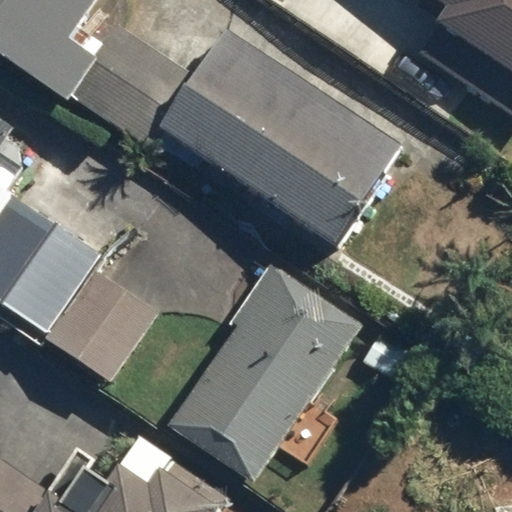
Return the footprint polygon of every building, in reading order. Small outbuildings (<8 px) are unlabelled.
[(0,0),(0,55),(149,156),(161,137),(336,254),(403,155),(224,35),(193,81),(115,29),(95,59),(74,45),(105,0),(0,0)] [(511,0),(445,0),(450,3),(420,51),(511,107),(511,0)] [(0,156),(16,131),(0,120),(0,156)] [(7,197),(0,207),(0,298),(49,330),(98,256),(7,197)] [(261,266),(157,426),(253,488),(357,328),(261,266)] [(93,274),(45,343),(108,386),(156,317),(93,274)] [(0,465),(0,511),(220,511),(226,504),(166,464),(151,486),(120,465),(106,487),(83,472),(89,463),(72,451),(43,494),(0,465)]
